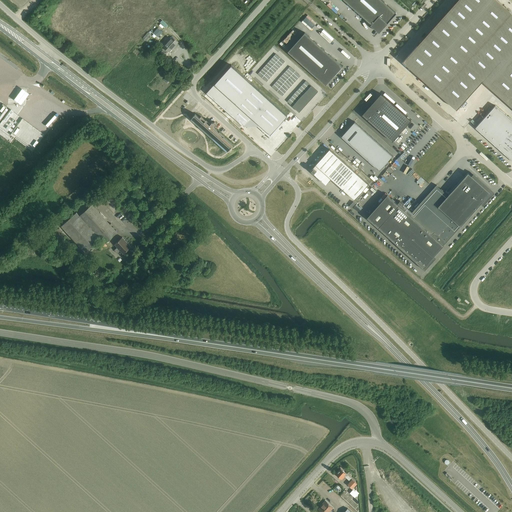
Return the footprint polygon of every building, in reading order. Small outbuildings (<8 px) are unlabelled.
[(344,0),(349,4),(379,31),(396,12),(381,0),(344,0)] [(511,17),(492,0),(459,0),(407,60),(459,106),(484,79),(511,104),(511,17)] [(158,28),(154,32),(158,36),(163,32),(158,28)] [(151,34),(148,32),(143,38),(146,40),(151,34)] [(288,51),(324,85),(342,66),(335,60),(305,32),(288,51)] [(167,53),(168,51),(169,52),(176,44),(175,44),(178,42),(172,37),(163,47),(164,47),(162,49),(162,51),(164,53),(167,53)] [(231,66),(206,93),(214,100),(222,91),(240,107),(232,116),(242,125),(244,126),(252,117),(270,134),(284,119),(287,115),(231,66)] [(309,88),(308,89),(315,95),(318,91),(311,85),(309,88)] [(306,91),(305,92),(311,98),(315,95),(308,89),(306,91)] [(27,95),(20,90),(12,101),(19,106),(27,95)] [(304,93),(302,96),(308,102),(311,98),(305,92),(304,93)] [(381,93),(362,114),(392,141),(411,120),(381,93)] [(299,98),(299,99),(305,105),(308,102),(302,96),(299,98)] [(297,101),(295,103),(302,109),(305,105),(299,99),(297,101)] [(295,104),(292,106),(299,112),(302,109),(295,103),(295,104)] [(511,120),(495,105),(475,128),(511,161),(511,120)] [(2,121),(5,123),(12,112),(10,110),(2,121)] [(192,118),(191,119),(227,151),(228,150),(233,145),(224,137),(224,136),(219,132),(214,128),(217,124),(214,121),(213,123),(212,122),(210,124),(206,120),(201,116),(200,118),(195,114),(192,118)] [(355,122),(341,137),(379,171),(393,156),(355,122)] [(331,179),(343,189),(357,174),(329,149),(310,171),(326,185),(331,179)] [(448,195),(436,185),(412,212),(400,201),(397,204),(387,195),(367,217),(404,251),(403,252),(405,254),(406,253),(419,264),(419,265),(424,270),(432,262),(430,260),(490,192),(468,173),(448,195)] [(357,174),(343,189),(354,199),(368,184),(357,174)] [(104,243),(116,232),(92,205),(80,216),(77,212),(61,226),(85,252),(100,238),(103,242),(98,246),(102,250),(107,245),(104,243)] [(55,246),(63,239),(65,237),(55,225),(52,227),(44,234),(55,246)] [(131,247),(131,246),(122,237),(122,238),(115,244),(117,247),(114,250),(117,253),(120,250),(123,254),(130,247),(131,247)] [(347,484),(352,489),(353,489),(350,493),(355,497),(359,493),(353,487),(357,483),(341,469),(336,474),(342,480),(345,476),(350,481),(347,484)] [(321,511),(329,511),(333,508),(326,502),(318,509),(321,511)]
